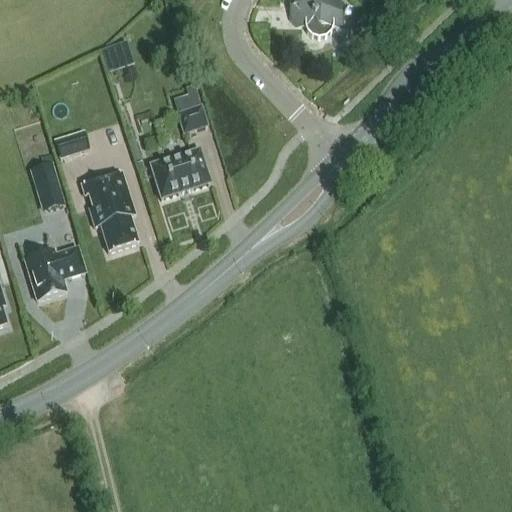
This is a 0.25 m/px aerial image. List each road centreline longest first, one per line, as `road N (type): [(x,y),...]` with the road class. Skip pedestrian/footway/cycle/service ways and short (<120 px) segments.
road 1 (secondary): [(0,419),(154,329),(239,259)]
road 2 (secondary): [(470,37),(407,71),(341,152)]
road 3 (secondary): [(352,160),(466,50),(470,37)]
road 4 (residential): [(239,0),(234,42),(311,128)]
road 5 (secondary): [(239,259),(309,218),(352,160)]
road 6 (secondary): [(341,152),(239,259)]
